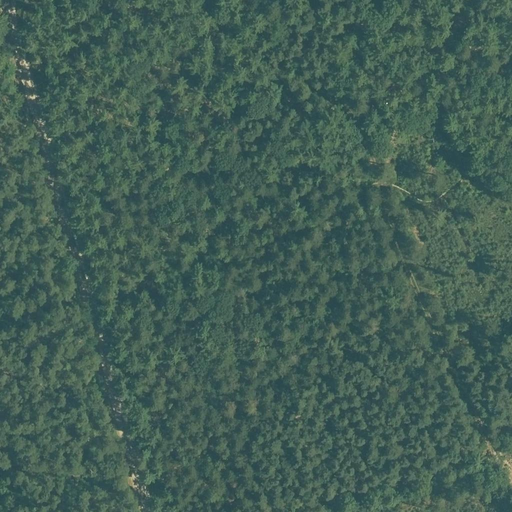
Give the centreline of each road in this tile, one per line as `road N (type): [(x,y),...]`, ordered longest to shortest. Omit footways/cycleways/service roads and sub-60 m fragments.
road 1 (track): [(212,0),(239,31),(344,104),(465,395)]
road 2 (track): [(81,289),(0,0)]
road 3 (track): [(145,511),(81,289)]
